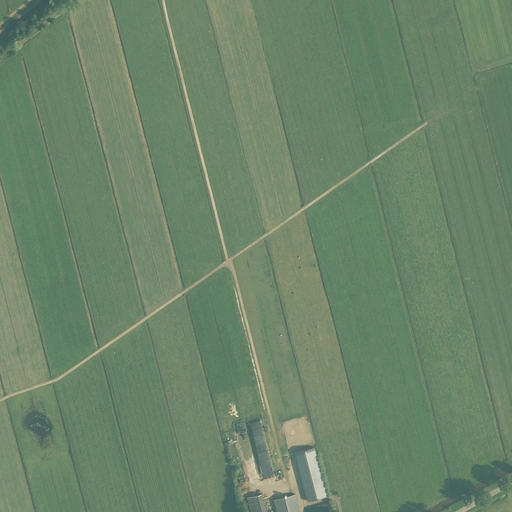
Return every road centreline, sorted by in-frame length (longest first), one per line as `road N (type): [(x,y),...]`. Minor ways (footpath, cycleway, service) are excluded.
road 1 (track): [(0,401),(55,380),(480,85),(511,88)]
road 2 (track): [(303,511),(293,475),(284,481),(163,0)]
